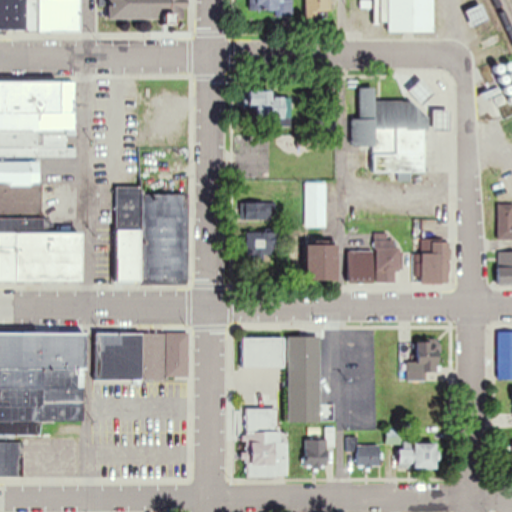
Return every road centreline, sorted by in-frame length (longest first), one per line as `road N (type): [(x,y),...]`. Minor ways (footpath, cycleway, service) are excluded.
road 1 (residential): [(511,495),(0,497)]
road 2 (residential): [(511,303),(0,305)]
road 3 (residential): [(210,511),(210,0)]
road 4 (residential): [(0,59),(446,53),(463,62)]
road 5 (residential): [(473,511),(463,62)]
